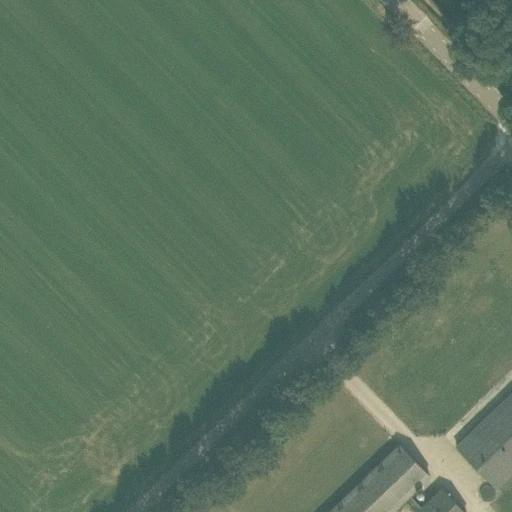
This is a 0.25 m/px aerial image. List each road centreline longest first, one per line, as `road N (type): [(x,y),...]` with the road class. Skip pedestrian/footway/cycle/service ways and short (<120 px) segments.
road 1 (unclassified): [(134,511),(511,150)]
road 2 (tertiary): [(511,125),(392,0)]
